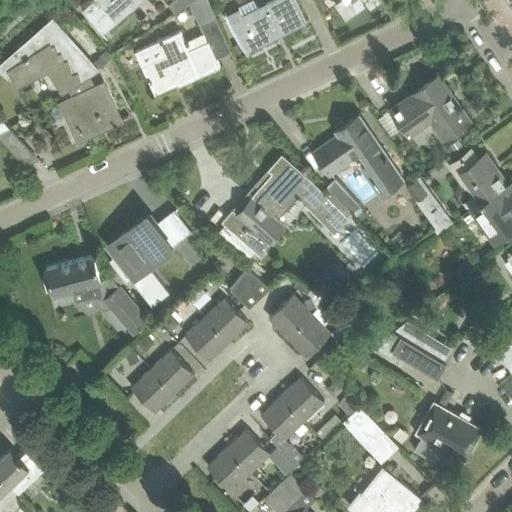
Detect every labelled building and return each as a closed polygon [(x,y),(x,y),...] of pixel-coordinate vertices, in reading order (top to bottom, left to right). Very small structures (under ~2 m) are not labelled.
[(93,0),(83,10),(103,33),(133,7),(131,4),(134,0),(93,0)] [(172,0),(168,3),(175,11),(191,0),(172,0)] [(217,18),(208,0),(194,0),(192,2),(202,25),(217,18)] [(306,22),(295,0),(270,0),(259,6),(255,0),(248,0),(239,5),(240,7),(228,13),(247,51),(306,22)] [(19,84),(49,68),(62,87),(94,63),(92,61),(59,25),(38,39),(34,35),(1,65),(9,75),(13,73),(19,84)] [(190,48),(181,29),(160,39),(136,50),(156,93),(179,82),(180,84),(221,65),(209,39),(190,48)] [(100,56),(92,61),(94,63),(97,67),(105,62),(100,56)] [(87,75),(97,67),(94,63),(62,87),(63,89),(69,85),(75,95),(62,101),(70,119),(78,137),(95,129),(96,131),(122,119),(113,101),(104,81),(95,86),(87,75)] [(439,74),(392,108),(410,134),(432,118),(445,137),(471,119),(462,106),(463,105),(461,102),(459,103),(439,74)] [(343,158),(346,162),(356,155),(383,194),(405,179),(360,113),(336,129),(339,133),(314,151),(326,169),(343,158)] [(0,136),(25,164),(35,155),(8,125),(0,130),(0,136)] [(466,203),(470,208),(473,206),(507,182),(506,182),(486,153),(477,159),(471,150),(452,163),(468,187),(473,183),(480,193),(466,203)] [(260,252),(285,224),(278,217),(297,194),(334,230),(348,216),(353,211),(327,184),(326,186),(332,192),(328,196),(312,179),(283,153),(269,168),(274,173),(267,182),(265,181),(238,212),(234,208),(223,220),(226,223),(238,233),(256,249),(260,252)] [(327,184),(353,211),(356,215),(356,214),(360,211),(363,209),(364,208),(361,204),(362,203),(336,175),(327,184)] [(407,185),(416,199),(428,191),(418,177),(407,185)] [(496,239),(511,227),(511,177),(506,182),(507,182),(473,206),(496,239)] [(117,253),(109,259),(127,281),(128,280),(131,278),(134,282),(152,305),(155,303),(169,292),(148,264),(192,230),(175,209),(175,208),(156,223),(155,221),(149,213),(110,243),(113,247),(117,253)] [(356,214),(356,215),(362,220),(368,214),(363,209),(360,211),(356,214)] [(226,223),(218,232),(248,259),(256,249),(238,233),(226,223)] [(52,294),(91,283),(95,298),(103,296),(134,332),(151,317),(120,283),(119,283),(111,273),(102,281),(94,254),(63,263),(45,268),(47,274),(43,275),(47,289),(51,288),(52,294)] [(466,258),(452,267),(459,277),(473,268),(466,258)] [(248,265),(230,286),(236,291),(251,305),(269,284),(248,265)] [(211,296),(202,285),(189,295),(199,307),(211,296)] [(295,291),(270,315),(289,335),(314,311),(295,291)] [(249,320),(225,296),(205,314),(229,339),(249,320)] [(307,355),(333,331),(322,320),(327,314),(319,306),(314,311),(289,335),(307,355)] [(186,333),(210,358),(229,339),(205,314),(186,333)] [(463,337),(474,344),(486,324),(476,317),(463,337)] [(396,328),(446,356),(452,344),(408,319),(396,328)] [(497,330),(486,324),(474,344),(485,351),(497,330)] [(497,330),(485,351),(496,357),(508,337),(497,330)] [(415,344),(400,335),(392,349),(407,358),(438,377),(447,363),(415,344)] [(511,355),(511,339),(508,337),(496,357),(507,364),(511,355)] [(181,358),(171,347),(151,366),(175,391),(195,373),(181,358)] [(151,366),(132,386),(156,410),(175,391),(151,366)] [(325,399),(302,375),(282,394),(305,418),(325,399)] [(348,392),(338,402),(349,414),(360,403),(348,392)] [(262,413),(285,437),(305,418),(282,394),(262,413)] [(421,435),(414,447),(437,460),(444,448),(453,453),(465,460),(484,428),(469,419),(467,418),(460,414),(435,399),(415,432),(421,435)] [(349,414),(346,417),(371,443),(385,430),(360,403),(349,414)] [(334,412),(316,430),(324,438),(342,420),(334,412)] [(271,452),(248,427),(228,446),(251,470),(271,452)] [(292,443),(283,452),(296,466),(305,457),(299,450),(292,443)] [(231,489),(246,475),(251,470),(228,446),(208,465),(231,489)] [(0,458),(0,471),(20,492),(38,474),(12,447),(0,458)] [(353,487),(343,499),(357,511),(356,511),(397,511),(402,505),(411,511),(422,497),(383,466),(361,493),(353,487)] [(0,471),(0,511),(2,511),(1,510),(20,492),(0,471)] [(309,511),(305,508),(316,496),(291,471),(266,495),(281,511),(309,511)] [(316,480),(310,486),(319,495),(325,489),(316,480)] [(91,511),(110,511),(111,511),(102,502),(91,511)]
